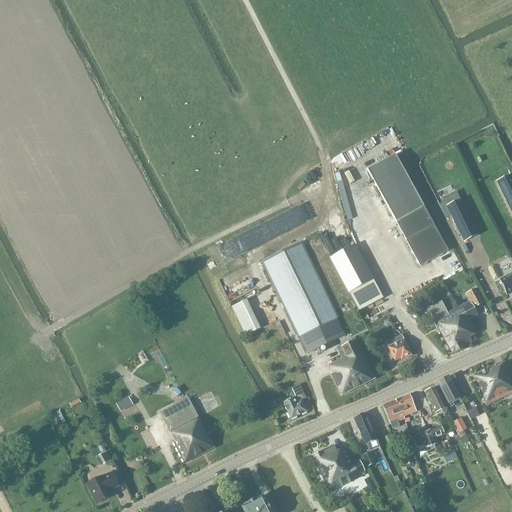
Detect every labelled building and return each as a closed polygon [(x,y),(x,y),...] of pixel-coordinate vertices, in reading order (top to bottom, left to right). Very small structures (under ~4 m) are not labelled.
[(351,145),(341,158),(349,164),(359,151),(351,145)] [(424,207),(395,155),(368,170),(397,223),(424,207)] [(337,157),(331,160),(340,182),(350,178),(346,167),(342,169),(337,157)] [(511,178),(510,175),(497,182),(511,213),(511,178)] [(346,188),(351,194),(359,188),(355,182),(346,188)] [(360,210),(367,207),(362,196),(355,199),(360,210)] [(349,199),(337,205),(351,236),(364,230),(349,199)] [(460,200),(447,207),(464,242),(477,235),(460,200)] [(397,223),(420,266),(447,251),(424,207),(397,223)] [(391,218),(384,219),(386,229),(393,228),(391,218)] [(301,243),(262,261),(299,337),(300,337),(308,354),(345,336),(321,286),(321,285),(301,243)] [(373,281),(355,245),(330,259),(348,294),(349,293),(373,281)] [(442,257),(450,274),(460,269),(451,253),(442,257)] [(227,300),(255,286),(246,266),(238,270),(240,276),(236,278),(233,272),(218,279),(227,300)] [(511,293),(511,294),(511,274),(499,280),(507,295),(511,293)] [(383,298),(373,281),(349,293),(359,311),(383,298)] [(443,306),(431,312),(435,320),(433,321),(452,356),(466,349),(465,346),(472,342),(469,337),(476,334),(469,320),(477,316),(474,309),(484,304),(476,288),(465,294),(469,302),(455,309),(447,313),(443,306)] [(248,298),(231,305),(243,336),(260,329),(248,298)] [(165,309),(160,313),(165,319),(170,316),(165,309)] [(169,335),(171,340),(185,334),(183,329),(169,335)] [(402,335),(392,341),(387,343),(389,347),(388,347),(395,361),(400,358),(401,361),(413,355),(405,339),(404,340),(402,335)] [(148,357),(165,345),(159,336),(142,348),(148,357)] [(342,359),(329,366),(333,373),(330,375),(341,397),(375,380),(356,340),(352,342),(342,347),(342,346),(337,348),(342,359)] [(485,405),(511,393),(511,383),(504,365),(495,369),(495,367),(473,377),(485,405)] [(452,403),(460,399),(449,377),(439,382),(441,386),(439,387),(448,405),(450,407),(454,405),(452,403)] [(300,385),(292,389),(296,398),(283,404),(291,420),(307,412),(302,400),(306,399),(300,385)] [(445,417),(449,415),(450,415),(450,414),(436,388),(425,393),(435,415),(442,411),(445,417)] [(416,412),(409,395),(397,400),(404,417),(407,416),(416,412)] [(173,442),(184,465),(215,449),(189,398),(160,413),(175,441),(173,442)] [(405,419),(404,417),(397,400),(383,406),(390,423),(392,428),(399,425),(397,422),(405,419)] [(365,414),(353,419),(365,446),(377,440),(365,414)] [(456,421),(453,422),(459,434),(467,430),(461,418),(456,421)] [(420,436),(414,439),(417,447),(423,444),(428,454),(436,451),(434,446),(437,445),(435,440),(445,436),(441,427),(420,436)] [(481,442),(477,433),(472,436),(476,445),(481,442)] [(334,446),(312,456),(330,493),(335,491),(340,488),(352,483),(366,475),(359,461),(352,464),(344,449),(337,452),(334,446)] [(408,452),(401,455),(406,466),(408,465),(413,463),(408,452)] [(363,457),(368,467),(375,464),(370,453),(363,457)] [(414,465),(409,466),(410,473),(407,473),(407,477),(417,475),(414,465)] [(88,484),(97,504),(113,496),(110,491),(120,486),(112,471),(103,476),(88,484)] [(413,489),(423,486),(421,478),(411,481),(413,489)] [(270,511),(263,497),(238,509),(238,511),(270,511)]
